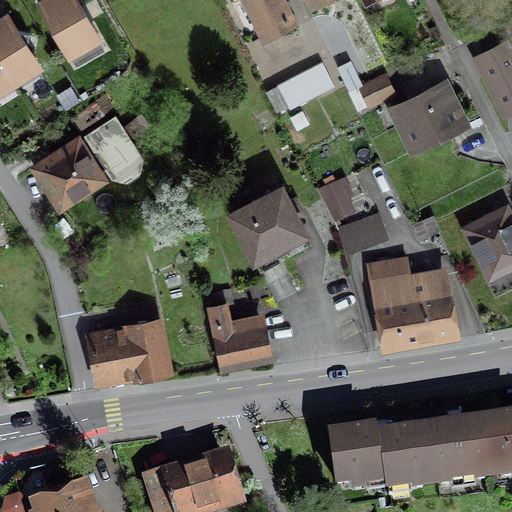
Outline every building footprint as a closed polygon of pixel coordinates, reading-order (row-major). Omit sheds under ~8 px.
[(96,0),(66,0),(52,8),(86,60),(122,40),(96,0)] [(277,0),(234,0),(255,43),(290,26),(277,0)] [(25,18),(0,34),(0,91),(11,108),(62,71),(25,18)] [(511,58),(506,48),(480,62),(507,112),(511,109),(511,58)] [(280,90),(291,110),(335,87),(324,66),(280,90)] [(384,74),(360,85),(368,103),(393,91),(384,74)] [(447,84),(392,109),(414,153),(471,127),(447,84)] [(105,94),(71,114),(78,126),(112,105),(105,94)] [(115,117),(38,166),(62,204),(112,172),(117,180),(144,163),(115,117)] [(308,186),(255,215),(284,267),(337,237),(308,186)] [(511,221),(510,217),(479,232),(506,287),(511,283),(511,221)] [(407,265),(372,269),(382,339),(453,329),(448,292),(411,297),(407,265)] [(287,320),(226,329),(232,369),(294,359),(287,320)] [(161,328),(98,338),(104,378),(167,368),(161,328)] [(511,418),(481,421),(486,479),(511,476),(511,418)] [(432,425),(437,483),(486,479),(481,421),(457,423),(432,425)] [(437,483),(432,425),(377,430),(333,434),(338,492),(437,483)] [(226,458),(150,479),(159,511),(205,511),(238,503),(226,458)] [(36,511),(92,511),(84,486),(34,503),(36,511)]
